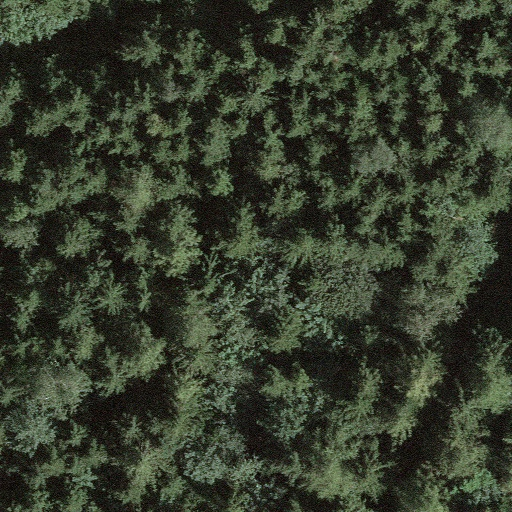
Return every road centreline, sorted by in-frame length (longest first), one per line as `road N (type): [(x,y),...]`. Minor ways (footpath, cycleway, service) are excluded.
road 1 (track): [(379,511),(449,390),(511,211)]
road 2 (track): [(126,0),(0,37)]
